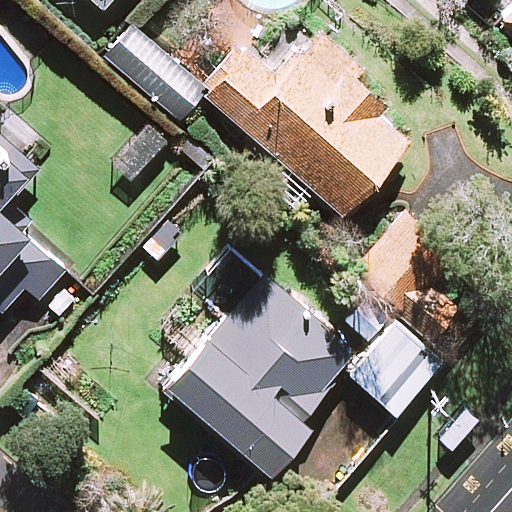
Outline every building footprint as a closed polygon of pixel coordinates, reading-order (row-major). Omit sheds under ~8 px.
[(511,11),(503,22),(511,29),(511,11)] [(134,22),(108,51),(180,116),(205,89),(344,210),(409,136),(383,113),(392,103),(353,69),(358,63),(323,32),(283,78),(241,41),(204,84),(134,22)] [(163,142),(145,127),(115,164),(132,178),(163,142)] [(35,161),(0,130),(0,299),(5,304),(26,281),(43,295),(65,269),(24,232),(29,226),(1,201),(35,161)] [(484,277),(405,208),(354,266),(434,335),(484,277)] [(355,349),(231,245),(193,290),(223,315),(170,379),(273,466),(312,419),(303,411),(355,349)] [(440,360),(391,318),(348,367),(396,409),(440,360)]
